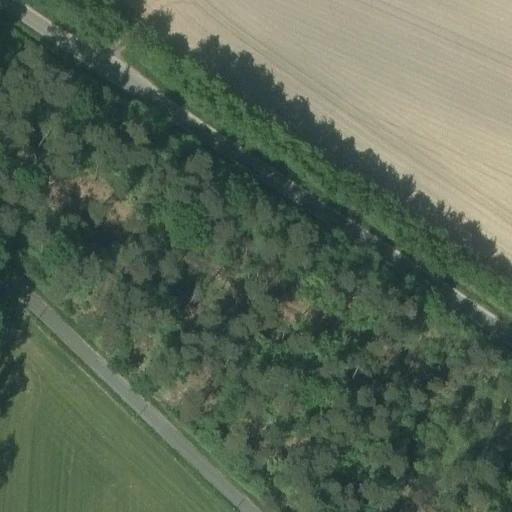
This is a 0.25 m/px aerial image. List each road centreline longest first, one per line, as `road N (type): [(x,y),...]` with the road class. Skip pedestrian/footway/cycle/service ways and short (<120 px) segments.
road 1 (unclassified): [(0,1),(511,342)]
road 2 (unclassified): [(0,261),(260,511)]
